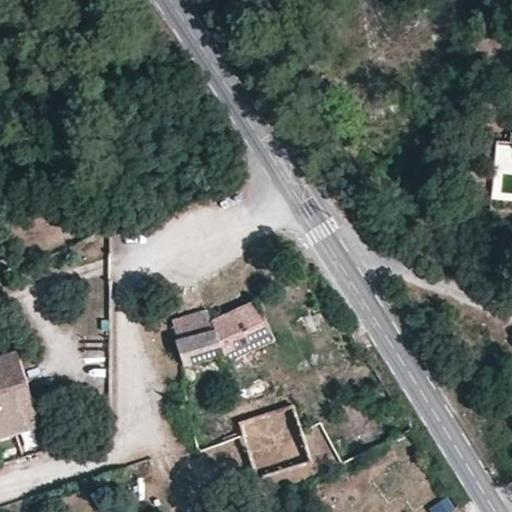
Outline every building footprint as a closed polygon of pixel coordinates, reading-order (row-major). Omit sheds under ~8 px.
[(212,320),(175,328),(185,364),(222,356),(225,365),(277,339),(258,297),(212,320)] [(0,356),(0,441),(45,427),(47,433),(56,431),(51,413),(41,416),(21,351),(0,356)] [(248,448),(303,428),(295,401),(239,419),(243,436),(248,448)] [(243,436),(239,419),(211,432),(215,446),(243,436)] [(248,448),(256,478),(312,460),(303,428),(248,448)]
